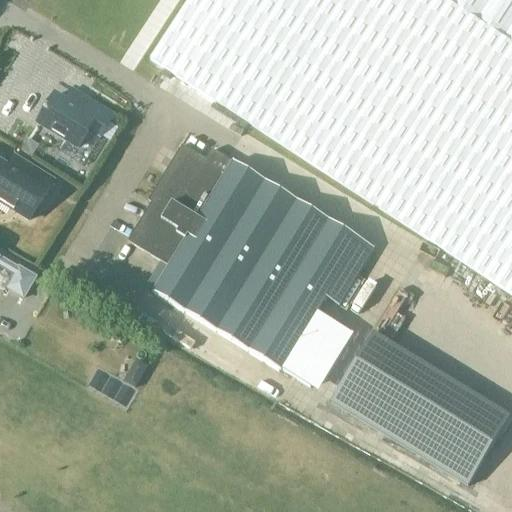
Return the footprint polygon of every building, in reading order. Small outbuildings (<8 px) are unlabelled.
[(511,0),(191,0),(151,63),(511,297),(511,0)] [(78,149),(89,130),(101,137),(114,117),(71,91),(65,102),(54,95),(44,111),(45,112),(38,124),(78,149)] [(281,373),(326,299),(338,307),(374,250),(361,242),(233,163),(212,151),(206,161),(182,147),(148,202),(153,205),(127,243),(168,268),(152,294),(281,373)] [(0,164),(0,201),(30,221),(54,182),(13,157),(6,168),(0,164)] [(0,267),(14,275),(6,289),(23,299),(36,278),(19,268),(18,269),(1,259),(1,258),(0,257),(0,267)] [(373,335),(331,404),(468,487),(510,418),(373,335)] [(131,372),(125,383),(136,389),(142,379),(131,372)]
